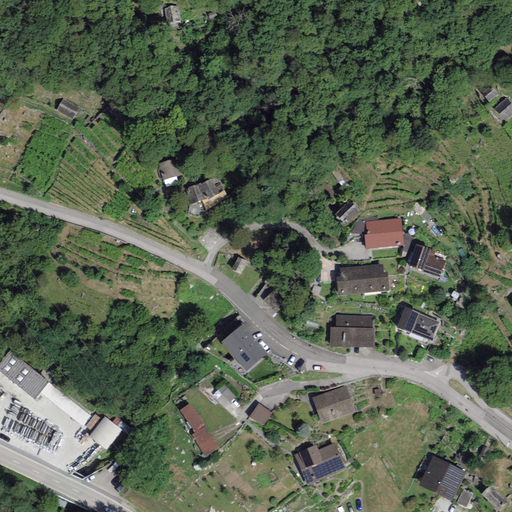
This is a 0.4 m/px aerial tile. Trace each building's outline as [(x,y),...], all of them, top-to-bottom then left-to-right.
[(176,9),(163,12),(166,26),(179,23),(176,9)] [(491,86),(482,93),(488,101),(498,94),(491,86)] [(81,106),(64,97),(57,110),(74,120),(81,106)] [(511,114),(511,104),(505,98),(494,109),(506,121),(511,114)] [(174,159),(158,164),(164,181),(179,176),(174,159)] [(215,176),(201,184),(209,200),(223,192),(215,176)] [(206,199),(200,182),(184,188),(190,205),(206,199)] [(336,219),(344,226),(356,212),(348,205),(336,219)] [(400,221),(358,226),(359,236),(365,236),(367,250),(403,246),(400,221)] [(416,249),(409,269),(438,278),(443,263),(428,258),(429,253),(416,249)] [(245,264),(238,260),(232,270),(240,274),(245,264)] [(336,282),(337,297),(387,292),(385,276),(381,276),(380,268),(342,272),(343,281),(336,282)] [(291,292),(270,277),(253,302),(273,317),(291,292)] [(439,325),(402,312),(395,332),(433,344),(439,325)] [(371,320),(331,320),(332,349),(371,348),(371,320)] [(267,355),(243,324),(221,342),(234,358),(245,372),(267,355)] [(48,383),(9,350),(0,360),(0,371),(34,400),(40,393),(48,383)] [(92,417),(48,383),(40,393),(84,427),(92,417)] [(236,397),(224,386),(220,391),(231,402),(236,397)] [(312,399),(321,424),(355,412),(346,387),(312,399)] [(258,403),(249,417),(262,426),(271,412),(258,403)] [(218,448),(189,405),(181,410),(195,432),(191,435),(206,457),(218,448)] [(123,432),(106,417),(89,435),(106,450),(123,432)] [(317,445),(294,454),(307,485),(346,470),(335,444),(319,450),(317,445)] [(466,474),(433,457),(418,485),(452,502),(466,474)] [(491,485),(482,494),(498,510),(507,501),(491,485)]
